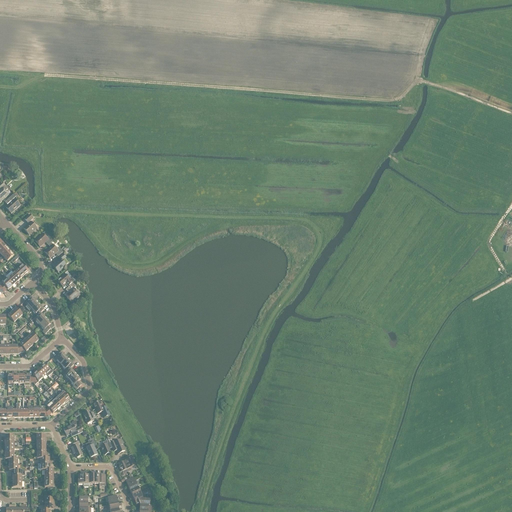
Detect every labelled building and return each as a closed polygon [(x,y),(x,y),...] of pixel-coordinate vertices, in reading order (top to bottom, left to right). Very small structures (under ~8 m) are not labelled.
[(8,199),(11,202),(5,207),(11,214),(20,206),(14,199),(16,197),(16,196),(17,195),(15,193),(14,194),(8,199)] [(36,228),(30,221),(33,218),(29,215),(24,219),(29,224),(23,229),(29,235),(36,228)] [(40,247),(45,242),(48,245),(50,243),(53,241),(50,238),(48,236),(46,238),(42,234),(34,241),(40,247)] [(58,247),(56,249),(50,243),(48,245),(50,247),(44,252),(50,258),(55,253),(58,256),(63,252),(58,247)] [(0,253),(2,256),(0,258),(2,260),(4,258),(3,257),(10,251),(8,249),(8,248),(7,247),(0,252),(0,253)] [(3,257),(4,258),(7,261),(14,255),(13,253),(12,254),(10,251),(3,257)] [(54,270),(55,269),(58,272),(66,265),(68,264),(67,264),(68,263),(64,258),(65,257),(62,254),(53,262),(54,261),(56,263),(52,267),(54,270)] [(18,269),(25,276),(26,275),(25,274),(28,272),(21,263),(17,267),(18,269)] [(17,267),(14,270),(13,270),(11,271),(13,273),(14,272),(20,279),(22,277),(23,278),(25,276),(18,269),(17,267)] [(14,272),(13,273),(10,276),(17,283),(18,282),(17,281),(20,279),(14,272)] [(60,283),(59,283),(62,287),(65,284),(68,286),(74,280),(66,272),(64,274),(65,274),(58,280),(60,283)] [(10,276),(7,279),(5,277),(3,278),(5,280),(6,280),(12,286),(14,284),(15,285),(17,283),(10,276)] [(6,280),(5,280),(2,283),(3,284),(1,286),(4,292),(7,289),(9,291),(10,289),(9,288),(12,286),(6,280)] [(71,303),(76,298),(79,296),(73,289),(76,287),(73,283),(65,290),(68,292),(65,295),(71,303)] [(25,303),(29,308),(29,307),(31,309),(38,303),(35,301),(36,300),(32,296),(25,303)] [(44,310),(42,307),(38,303),(31,309),(33,311),(33,312),(37,316),(41,312),(41,313),(44,310)] [(14,310),(12,312),(18,319),(22,315),(16,308),(16,309),(15,310),(14,310)] [(12,312),(9,314),(10,315),(8,316),(8,315),(8,316),(14,323),(18,319),(12,312)] [(38,324),(38,323),(40,326),(47,320),(44,317),(45,316),(41,313),(41,312),(37,316),(33,319),(38,324)] [(50,322),(49,322),(47,320),(40,326),(42,328),(41,328),(43,330),(42,332),(45,334),(50,330),(54,327),(50,322)] [(32,334),(28,337),(34,344),(36,342),(37,340),(38,341),(38,340),(32,334)] [(34,344),(28,337),(24,341),(30,348),(29,347),(31,346),(34,344)] [(18,345),(21,353),(25,351),(26,352),(28,349),(29,347),(30,348),(24,341),(19,345),(18,345)] [(17,355),(17,354),(21,353),(18,345),(17,346),(12,346),(12,355),(12,354),(14,354),(14,355),(17,355)] [(58,363),(59,363),(61,365),(67,359),(65,356),(62,351),(54,358),(58,363)] [(62,367),(66,372),(71,368),(74,365),(70,361),(67,359),(61,365),(63,367),(62,367)] [(51,371),(50,370),(50,369),(46,364),(45,365),(45,364),(41,368),(46,374),(48,376),(53,372),(51,370),(51,371)] [(41,368),(37,371),(36,369),(34,370),(36,372),(37,371),(42,378),(46,374),(41,368)] [(63,375),(67,379),(68,379),(70,381),(76,375),(74,372),(71,368),(66,372),(63,375)] [(37,371),(36,372),(32,375),(33,376),(33,382),(35,385),(35,384),(38,381),(38,382),(42,378),(37,371)] [(29,375),(25,375),(25,372),(24,372),(24,383),(24,386),(30,386),(29,383),(30,383),(30,382),(33,382),(33,376),(29,376),(29,375)] [(78,381),(80,380),(76,375),(70,381),(71,383),(73,386),(76,390),(81,385),(78,381)] [(58,397),(59,396),(65,402),(69,399),(62,391),(59,394),(58,393),(56,395),(58,397)] [(61,406),(65,402),(59,396),(58,397),(56,395),(53,397),(55,399),(61,406)] [(48,402),(50,404),(51,403),(57,410),(61,406),(55,399),(53,397),(48,402)] [(101,412),(104,418),(110,415),(106,408),(103,410),(99,401),(93,404),(97,414),(101,412)] [(52,413),(53,413),(57,410),(51,403),(50,404),(47,407),(48,408),(46,409),(47,410),(46,411),(50,415),(52,413)] [(44,406),(40,406),(40,409),(39,409),(39,418),(44,418),(45,417),(47,417),(50,415),(46,411),(47,410),(46,409),(45,410),(44,410),(44,409),(44,406)] [(89,411),(83,413),(87,424),(92,421),(93,423),(97,422),(94,415),(91,416),(89,411)] [(64,429),(66,436),(74,432),(76,435),(82,432),(80,429),(77,430),(76,429),(75,429),(73,426),(75,425),(75,421),(71,423),(69,424),(70,426),(64,429)] [(121,440),(115,442),(114,441),(112,442),(111,439),(108,440),(112,448),(113,451),(116,450),(117,453),(119,452),(120,453),(125,450),(122,443),(121,440)] [(90,444),(91,446),(86,448),(90,457),(97,455),(94,449),(97,448),(93,440),(89,442),(91,444),(90,444)] [(109,449),(112,448),(108,440),(106,441),(102,442),(104,445),(100,447),(104,456),(111,453),(109,449)] [(73,444),(74,447),(71,448),(73,454),(74,454),(76,458),(82,455),(78,445),(80,444),(78,441),(73,444)] [(134,466),(131,458),(123,462),(128,472),(130,470),(129,468),(134,466)] [(123,476),(124,475),(124,474),(124,473),(128,472),(123,462),(116,465),(118,470),(117,470),(119,473),(120,475),(121,476),(122,476),(123,476)] [(138,487),(134,480),(126,483),(130,491),(138,487)] [(138,487),(130,491),(131,493),(128,495),(129,497),(140,492),(138,487)] [(129,497),(130,500),(133,498),(136,505),(139,504),(144,501),(140,492),(129,497)] [(108,502),(109,505),(117,504),(116,496),(107,497),(108,502)] [(144,501),(139,504),(140,505),(139,510),(150,511),(150,510),(151,509),(151,506),(151,505),(149,505),(149,499),(148,499),(144,501)] [(121,503),(117,504),(109,505),(106,506),(106,507),(106,508),(107,510),(107,511),(110,511),(118,509),(118,507),(121,506),(121,503)]
